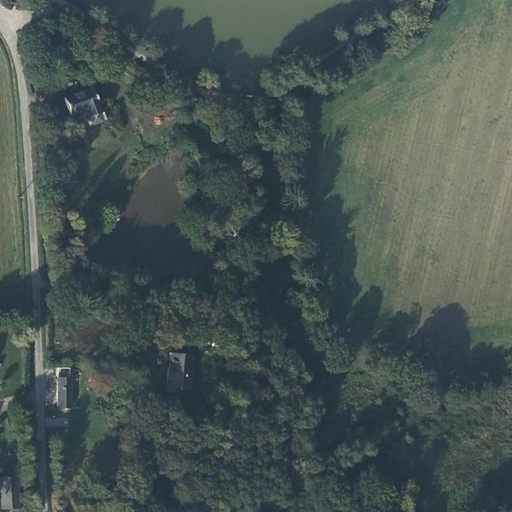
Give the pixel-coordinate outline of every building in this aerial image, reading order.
[(85,110),(88,117),(90,117),(92,123),(100,121),(98,114),(100,114),(97,106),(94,97),(92,90),(64,98),(70,115),(85,110)] [(94,97),(97,106),(106,102),(103,94),(94,97)] [(278,182),(271,183),(272,198),(280,197),(278,182)] [(191,357),(170,355),(167,391),(178,392),(178,387),(189,388),(191,357)] [(71,406),(70,369),(57,370),(58,406),(71,406)] [(138,384),(132,399),(138,402),(144,387),(138,384)] [(16,476),(0,476),(0,478),(1,507),(18,506),(16,476)]
